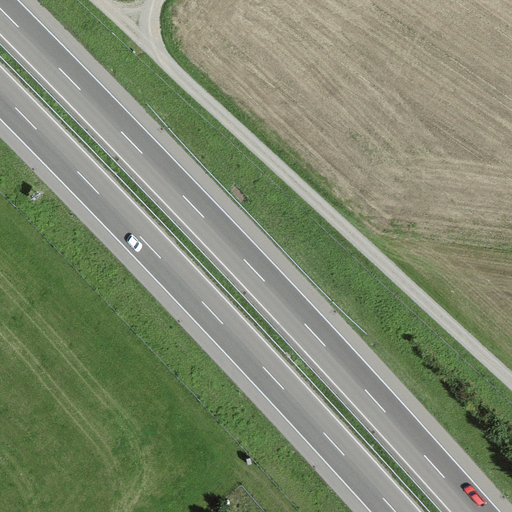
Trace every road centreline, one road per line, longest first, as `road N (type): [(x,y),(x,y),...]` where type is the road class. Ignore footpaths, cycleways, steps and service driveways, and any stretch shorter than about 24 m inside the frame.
road 1 (motorway): [(475,511),(0,8)]
road 2 (motorway): [(0,92),(395,511)]
road 3 (track): [(511,382),(100,0)]
